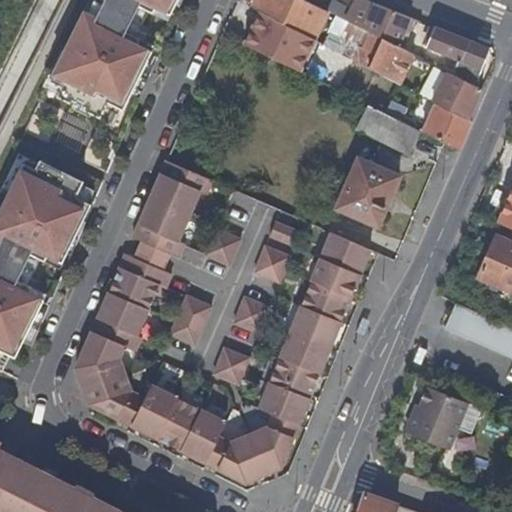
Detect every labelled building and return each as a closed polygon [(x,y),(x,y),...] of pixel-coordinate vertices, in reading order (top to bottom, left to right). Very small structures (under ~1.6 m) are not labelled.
[(50,74),(63,80),(55,95),(98,117),(105,101),(121,109),(141,68),(148,56),(152,45),(124,31),(137,4),(165,19),(174,0),(102,0),(94,16),(82,10),(50,74)] [(245,0),(244,4),(305,36),(318,10),(298,0),(245,0)] [(386,44),(399,15),(367,2),(363,12),(337,0),(321,0),(318,10),(325,13),(386,44)] [(409,55),(395,48),(386,44),(325,13),(318,29),(350,43),(343,57),(395,83),(409,55)] [(467,83),(480,47),(427,26),(420,46),(452,60),(447,74),(467,83)] [(307,54),(332,67),(338,54),(313,41),(307,54)] [(462,118),(476,88),(467,83),(447,74),(441,71),(427,100),(432,102),(462,118)] [(325,87),(334,91),(338,93),(344,78),(332,72),(325,87)] [(361,104),(367,91),(344,78),(338,93),(361,104)] [(466,120),(462,118),(432,102),(423,122),(411,116),(411,112),(367,91),(361,104),(364,106),(415,130),(439,142),(454,149),(466,120)] [(402,154),(415,130),(364,106),(352,129),(402,154)] [(396,175),(355,158),(335,206),(376,224),(396,175)] [(81,181),(38,160),(34,169),(21,164),(0,206),(0,351),(13,359),(29,326),(36,313),(45,294),(16,280),(28,254),(58,268),(63,258),(69,245),(89,204),(74,197),(81,181)] [(212,179),(167,160),(150,199),(189,217),(200,192),(204,194),(212,179)] [(189,217),(150,199),(133,237),(177,257),(182,245),(183,243),(178,240),(189,217)] [(269,236),(292,246),(298,233),(274,223),(269,236)] [(240,239),(215,228),(209,241),(234,252),(240,239)] [(360,276),(371,249),(330,232),(319,259),(360,276)] [(511,241),(494,234),(476,274),(511,289),(511,241)] [(209,241),(203,255),(205,255),(228,265),(234,252),(209,241)] [(259,259),(283,270),(288,256),(265,247),(259,259)] [(170,273),(126,254),(109,293),(148,310),(159,285),(164,287),(164,285),(170,273)] [(278,282),(283,270),(259,259),(254,272),(278,282)] [(351,298),(360,276),(319,259),(310,281),(351,298)] [(340,324),(351,298),(310,281),(300,307),(340,324)] [(148,310),(109,293),(98,318),(136,335),(148,310)] [(180,307),(204,319),(210,305),(187,296),(185,295),(180,307)] [(238,310),(262,320),(268,307),(244,297),(238,310)] [(467,306),(456,302),(444,329),(458,335),(467,306)] [(467,306),(458,335),(468,339),(479,311),(467,306)] [(174,322),(198,332),(204,319),(180,307),(174,322)] [(330,349),(340,324),(300,307),(290,332),(330,349)] [(257,333),(262,320),(238,310),(233,323),(257,333)] [(479,311),(468,339),(478,342),(490,316),(479,311)] [(491,348),(502,321),(490,316),(478,342),(491,348)] [(136,335),(98,318),(74,371),(80,385),(123,370),(119,359),(125,348),(134,351),(141,337),(136,335)] [(502,353),(511,330),(511,325),(502,321),(491,348),(502,353)] [(169,333),(193,345),(198,332),(174,322),(169,333)] [(511,330),(502,353),(511,357),(511,330)] [(320,374),(330,349),(290,332),(279,358),(320,374)] [(217,361),(242,371),(247,357),(223,348),(217,361)] [(269,383),(309,399),(320,374),(279,358),(269,383)] [(236,384),(242,371),(217,361),(212,373),(236,384)] [(88,406),(129,426),(143,398),(130,391),(123,370),(80,385),(88,406)] [(273,414),(299,425),(309,399),(269,383),(259,409),(273,414)] [(129,426),(154,438),(175,397),(150,384),(143,398),(129,426)] [(447,447),(455,428),(466,402),(427,386),(408,430),(447,447)] [(154,438),(179,450),(200,409),(175,397),(154,438)] [(466,402),(455,428),(470,434),(480,408),(466,402)] [(179,450),(203,462),(218,435),(225,421),(200,409),(179,450)] [(248,435),(265,475),(281,468),(299,425),(273,414),(269,426),(248,435)] [(246,483),(265,475),(248,435),(230,442),(218,435),(203,462),(246,483)] [(0,511),(115,511),(0,454),(0,511)] [(386,511),(390,503),(357,493),(350,511),(386,511)]
